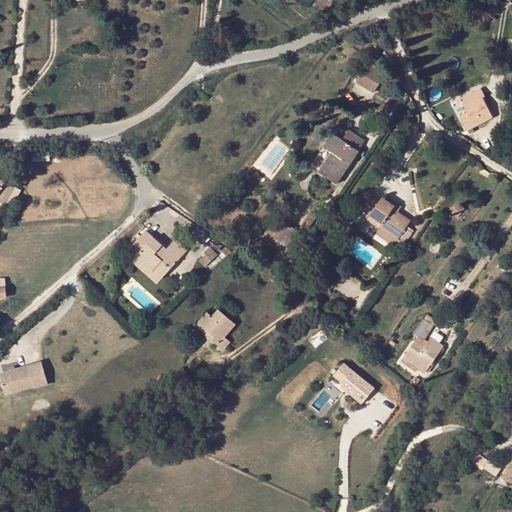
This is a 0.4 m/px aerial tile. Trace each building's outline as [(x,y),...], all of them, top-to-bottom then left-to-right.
[(366,66),(356,81),(372,93),(383,77),(366,66)] [(481,88),(460,99),(468,113),(466,114),(473,128),(493,118),(483,98),(485,96),(481,88)] [(467,131),(473,128),(466,114),(460,117),(467,131)] [(349,131),(343,141),(359,152),(366,142),(349,131)] [(332,134),(323,148),(331,153),(318,171),(337,184),(359,152),(343,141),(332,134)] [(0,201),(5,205),(14,188),(0,179),(0,201)] [(383,224),(379,229),(397,242),(407,226),(411,221),(399,212),(393,208),(395,205),(390,202),(382,197),(381,200),(372,194),(362,210),(383,224)] [(392,200),(390,202),(395,205),(393,208),(399,212),(402,207),(392,200)] [(465,209),(459,204),(452,214),(458,218),(465,209)] [(288,247),(299,232),(287,223),(276,237),(288,247)] [(407,226),(397,242),(403,246),(414,231),(407,226)] [(394,246),(397,242),(379,229),(376,234),(394,246)] [(139,255),(137,258),(155,273),(157,270),(164,277),(187,251),(174,240),(166,249),(146,232),(131,248),(139,255)] [(209,249),(202,255),(204,257),(211,263),(217,256),(209,249)] [(211,263),(204,257),(199,263),(205,269),(211,263)] [(137,258),(133,262),(158,284),(164,277),(157,270),(155,273),(137,258)] [(209,338),(224,351),(230,343),(224,338),(236,325),(218,310),(212,317),(203,328),(208,333),(212,336),(209,338)] [(203,328),(212,317),(207,312),(198,323),(203,328)] [(427,316),(415,336),(424,341),(434,325),(433,324),(435,321),(427,316)] [(415,341),(404,357),(425,372),(443,346),(432,338),(425,348),(415,341)] [(31,388),(31,390),(45,386),(39,364),(0,374),(0,387),(2,395),(12,393),(10,385),(29,381),(31,388)] [(375,389),(344,364),(334,376),(343,383),(341,386),(363,404),(375,389)] [(179,387),(190,380),(183,370),(171,377),(179,387)] [(10,385),(12,393),(31,388),(29,381),(10,385)] [(500,470),(474,452),(470,458),(496,476),(500,470)] [(511,462),(503,478),(511,482),(511,462)]
